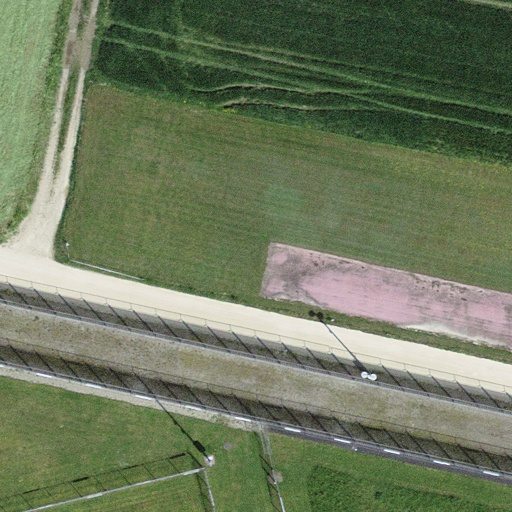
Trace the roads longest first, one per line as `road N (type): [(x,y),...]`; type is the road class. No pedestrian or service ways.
road 1 (track): [(511,380),(21,269)]
road 2 (track): [(84,0),(44,217),(21,269)]
